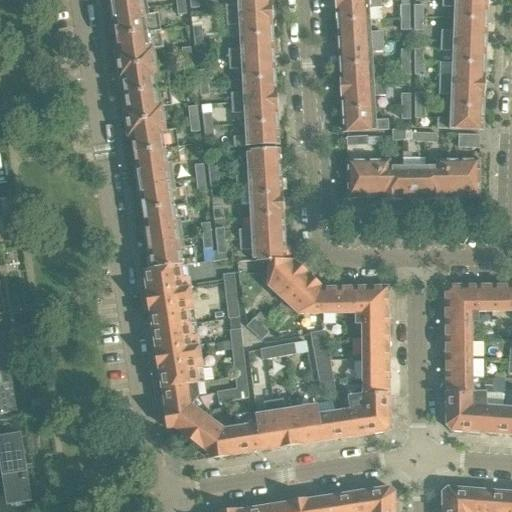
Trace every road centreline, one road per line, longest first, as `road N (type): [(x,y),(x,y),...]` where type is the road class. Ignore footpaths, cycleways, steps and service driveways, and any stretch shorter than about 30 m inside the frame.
road 1 (residential): [(160,496),(79,0)]
road 2 (residential): [(302,0),(319,239),(330,256),(351,263),(416,264)]
road 3 (residential): [(160,496),(420,457)]
road 4 (residential): [(420,457),(416,264)]
